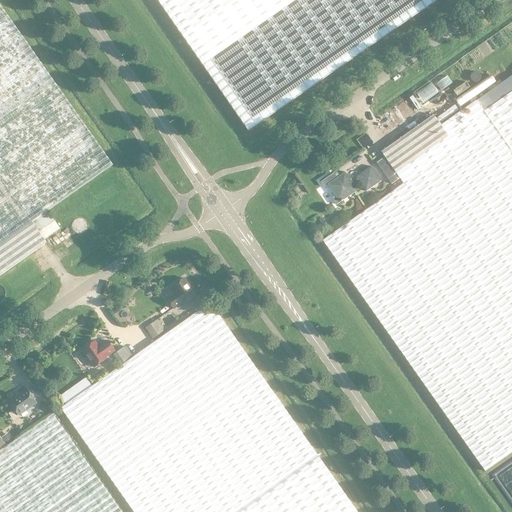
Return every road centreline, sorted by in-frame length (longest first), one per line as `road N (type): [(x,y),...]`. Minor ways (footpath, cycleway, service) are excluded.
road 1 (tertiary): [(434,511),(226,215)]
road 2 (unclassified): [(226,215),(299,131),(494,0)]
road 3 (unclassified): [(0,347),(154,238),(181,236),(226,215)]
road 4 (tertiary): [(226,215),(75,0)]
